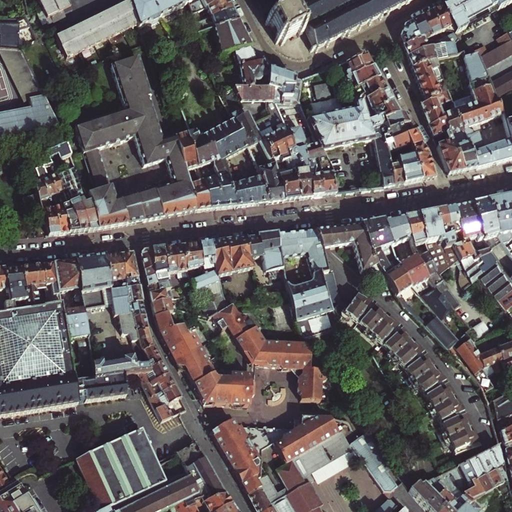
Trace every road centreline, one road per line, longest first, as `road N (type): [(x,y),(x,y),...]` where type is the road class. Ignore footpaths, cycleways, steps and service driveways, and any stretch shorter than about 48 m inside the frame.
road 1 (residential): [(0,256),(447,195)]
road 2 (residential): [(447,195),(375,31)]
road 3 (residential): [(375,31),(290,67),(270,54),(240,0)]
